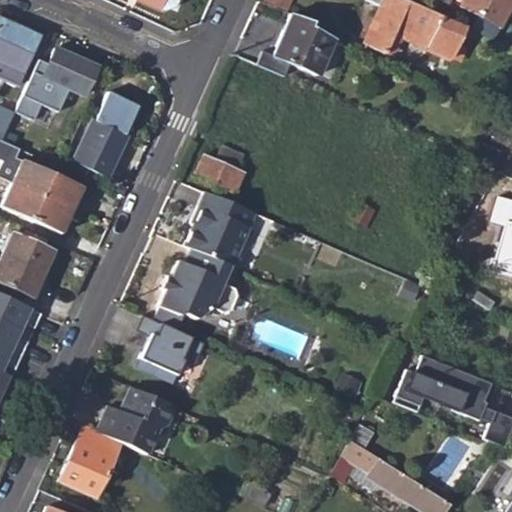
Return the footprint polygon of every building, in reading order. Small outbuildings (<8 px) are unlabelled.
[(136,0),(158,9),(161,0),(136,0)] [(178,0),(161,0),(158,9),(166,13),(174,10),(178,0)] [(423,9),(403,0),(364,0),(377,6),(380,8),(363,44),(384,54),(386,50),(393,53),(400,37),(449,60),(463,27),(423,9)] [(511,0),(462,0),(459,8),(499,28),(511,1),(511,0)] [(288,63),(315,74),(318,69),(326,73),(325,75),(332,79),(346,47),(306,27),(309,22),(289,14),(272,56),(261,52),(255,64),(283,76),(288,63)] [(0,81),(12,87),(34,40),(0,24),(0,81)] [(65,90),(80,97),(93,67),(53,49),(45,65),(35,61),(12,113),(30,121),(37,105),(54,113),(65,90)] [(74,162),(102,175),(120,135),(134,105),(106,92),(74,162)] [(0,137),(12,113),(0,107),(0,137)] [(193,175),(232,193),(241,174),(235,171),(242,155),(221,145),(213,162),(201,156),(193,175)] [(8,184),(68,211),(78,187),(18,160),(8,184)] [(0,201),(0,209),(57,236),(68,211),(8,184),(0,201)] [(227,265),(249,212),(201,191),(188,222),(190,223),(181,245),(187,248),(227,265)] [(490,272),(511,277),(511,199),(495,195),(488,221),(502,224),(490,272)] [(348,222),(362,229),(372,210),(358,203),(348,222)] [(0,252),(0,284),(29,298),(50,252),(9,233),(0,252)] [(227,265),(187,248),(180,262),(174,259),(169,271),(165,269),(157,287),(160,289),(153,305),(147,319),(170,329),(177,313),(180,313),(196,320),(214,308),(225,313),(231,309),(236,298),(235,291),(224,286),(232,267),(227,265)] [(0,321),(18,330),(18,329),(14,327),(16,321),(33,328),(40,313),(0,295),(0,321)] [(133,331),(146,337),(132,367),(169,384),(180,360),(190,364),(200,344),(170,329),(147,319),(140,316),(133,331)] [(18,330),(0,321),(0,346),(20,356),(26,342),(10,334),(13,328),(17,330),(18,330)] [(33,328),(16,321),(14,327),(18,329),(18,330),(30,335),(33,328)] [(30,335),(18,330),(17,330),(13,328),(10,334),(26,342),(30,335)] [(20,356),(0,346),(0,363),(13,370),(20,356)] [(479,439),(501,448),(511,420),(511,419),(491,411),(481,407),(483,403),(480,402),(474,399),(477,391),(483,394),(487,383),(420,355),(412,373),(403,369),(392,396),(416,405),(423,391),(441,398),(445,387),(458,392),(451,410),(476,420),(476,418),(486,422),(479,439)] [(13,370),(0,363),(0,371),(7,375),(10,377),(13,370)] [(282,398),(300,407),(307,392),(289,384),(282,398)] [(104,406),(93,431),(116,442),(144,455),(155,427),(163,426),(171,407),(127,387),(122,400),(124,404),(120,413),(104,406)] [(480,402),(483,394),(477,391),(474,399),(480,402)] [(416,405),(392,396),(389,403),(414,413),(416,405)] [(55,480),(91,497),(116,442),(93,431),(80,426),(55,480)] [(338,456),(368,473),(366,476),(376,483),(420,511),(439,511),(446,503),(347,440),(338,456)] [(346,476),(370,493),(376,483),(366,476),(368,473),(338,456),(329,476),(342,484),(346,476)] [(239,494),(260,507),(266,495),(246,483),(239,494)]
